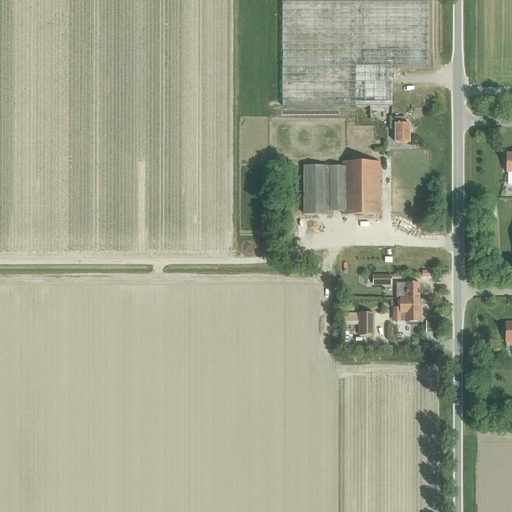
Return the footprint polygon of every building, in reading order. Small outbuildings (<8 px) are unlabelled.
[(428,67),(428,61),(428,2),(283,2),(283,107),(392,107),(392,67),(428,67)] [(410,143),(410,124),(405,124),(405,118),(392,118),(391,124),(395,124),(395,143),(410,143)] [(379,163),(343,163),(343,167),(343,213),(343,215),(379,215),(379,163)] [(328,213),(343,213),(343,167),(303,167),(303,215),(328,215),(328,213)] [(391,284),(391,276),(379,276),(379,284),(391,284)] [(407,298),(419,299),(419,283),(407,283),(407,298)] [(407,298),(400,298),(400,308),(393,309),(393,314),(407,314),(407,322),(419,322),(419,299),(407,298)] [(359,326),(359,336),(374,336),(374,314),(341,314),(341,325),(359,326)]
